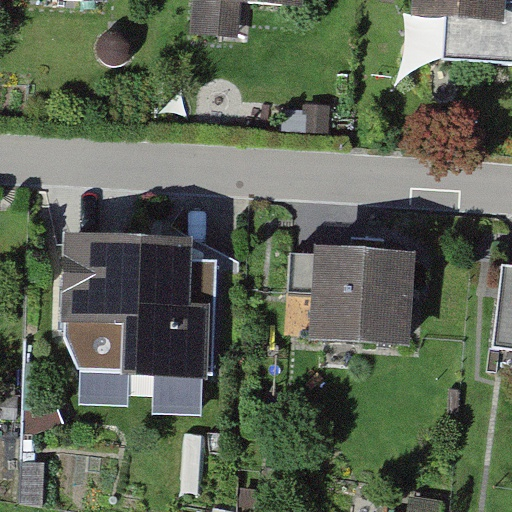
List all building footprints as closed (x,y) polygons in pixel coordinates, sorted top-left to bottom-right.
[(499,0),(421,0),(420,22),(460,21),(459,63),(511,63),(511,2),(500,2),(499,0)] [(117,72),(128,68),(134,59),(134,47),(127,38),(116,34),(105,38),(98,48),(98,59),(105,69),(117,72)] [(185,249),(69,246),(68,283),(94,285),(94,320),(132,324),(133,361),(183,364),(185,249)] [(318,337),(406,343),(407,265),(289,258),(289,299),(320,301),(318,337)] [(511,270),(502,269),(492,349),(511,351),(511,270)] [(83,377),(83,397),(154,398),(154,378),(83,377)] [(159,384),(160,405),(209,403),(208,382),(159,384)]
